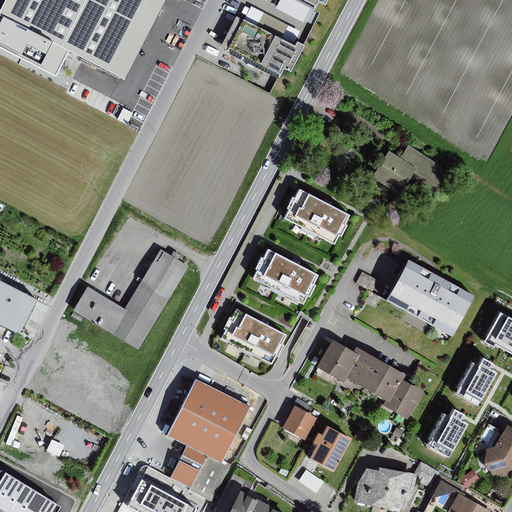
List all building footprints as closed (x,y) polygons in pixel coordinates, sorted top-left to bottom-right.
[(165,0),(6,0),(0,12),(0,48),(56,77),(69,51),(125,80),(165,0)] [(298,0),(316,9),(319,2),(327,6),(329,0),(298,0)] [(252,7),(244,21),(292,46),(299,32),(252,7)] [(230,50),(244,21),(237,18),(223,46),(230,50)] [(292,46),(244,21),(230,50),(280,76),(284,68),(291,71),(304,47),(299,44),(297,49),(292,46)] [(402,159),(389,151),(372,179),(400,197),(412,178),(433,192),(447,171),(409,147),(402,159)] [(348,214),(299,189),(294,198),(291,197),(286,207),(288,208),(283,218),(333,243),(338,234),(340,235),(346,225),(343,224),(348,214)] [(161,250),(142,281),(170,298),(189,267),(161,250)] [(318,275),(269,250),(264,259),(261,258),(256,268),(258,269),(253,279),(303,304),(308,295),(310,297),(316,286),(313,285),(318,275)] [(475,297),(410,261),(388,301),(453,337),(475,297)] [(378,281),(362,273),(357,284),(372,292),(378,281)] [(170,298),(142,281),(125,309),(89,287),(75,310),(140,349),(170,298)] [(38,299),(0,282),(0,323),(22,334),(38,299)] [(284,335),(235,310),(230,319),(227,318),(222,328),(225,329),(219,339),(269,364),(274,355),(276,356),(282,346),(280,345),(284,335)] [(511,319),(499,312),(483,341),(493,346),(494,344),(511,353),(511,354),(511,357),(511,319)] [(355,351),(335,340),(318,367),(345,383),(348,379),(364,388),(380,360),(357,347),(355,351)] [(479,367),(472,363),(455,393),(478,406),(496,372),(490,369),(492,365),(493,363),(484,358),(479,367)] [(407,375),(380,360),(364,388),(387,401),(384,406),(408,420),(424,392),(404,381),(407,375)] [(438,376),(419,366),(412,377),(431,388),(438,376)] [(250,408),(197,381),(169,437),(187,447),(222,464),(250,408)] [(296,407),(306,412),(310,405),(297,398),(293,405),(296,407)] [(306,412),(296,407),(283,429),(304,441),(317,418),(306,412)] [(449,417),(442,413),(425,444),(448,456),(466,423),(460,419),(462,416),(463,414),(454,409),(449,417)] [(511,427),(508,426),(494,448),(487,450),(485,464),(494,476),(499,474),(502,477),(507,475),(509,472),(511,471),(511,427)] [(353,440),(328,427),(323,436),(320,434),(314,444),(318,446),(311,458),(336,472),(353,440)] [(358,432),(354,437),(361,441),(364,435),(358,432)] [(222,464),(187,447),(172,478),(214,499),(230,468),(222,464)] [(439,472),(426,465),(417,481),(430,488),(439,472)] [(380,472),(368,469),(359,483),(354,502),(393,510),(394,508),(405,510),(413,495),(418,474),(381,468),(380,472)] [(57,511),(61,507),(1,470),(0,472),(0,511),(57,511)] [(306,470),(299,482),(317,493),(324,482),(306,470)] [(473,471),(461,479),(467,488),(479,479),(473,471)] [(128,506),(138,511),(195,511),(197,510),(143,480),(128,506)] [(279,511),(265,505),(240,493),(230,511),(279,511)] [(490,511),(491,511),(459,494),(448,511),(490,511)]
